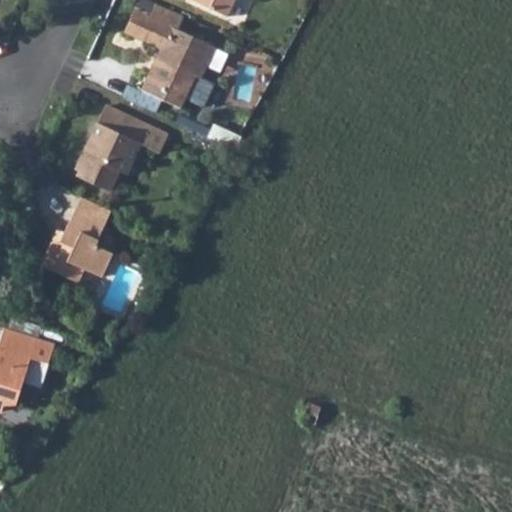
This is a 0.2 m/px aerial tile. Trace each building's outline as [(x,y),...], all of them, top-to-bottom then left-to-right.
[(197,0),(195,5),(230,21),(240,0),(197,0)] [(148,17),(137,41),(163,52),(144,94),(183,113),(198,80),(205,82),(219,51),(181,33),(185,22),(157,9),(153,19),(148,17)] [(106,109),(76,172),(81,174),(78,179),(110,194),(119,174),(127,177),(141,147),(162,157),(171,139),(106,109)] [(84,199),(77,214),(108,228),(115,213),(84,199)] [(108,228),(77,214),(64,243),(56,239),(42,268),(80,287),(87,273),(103,280),(114,256),(98,249),(108,228)] [(14,406),(23,375),(29,358),(48,364),(53,347),(2,331),(0,337),(0,411),(1,407),(14,406)] [(29,358),(23,375),(42,381),(48,364),(29,358)] [(308,401),(301,418),(315,424),(322,406),(308,401)]
